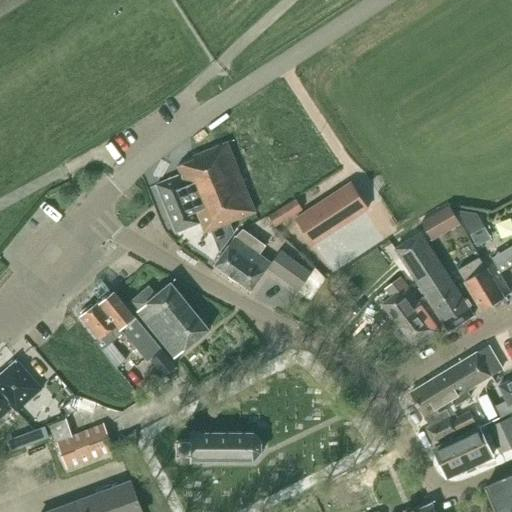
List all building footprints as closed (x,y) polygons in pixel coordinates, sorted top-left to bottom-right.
[(192,157),(194,160),(177,167),(181,175),(157,186),(176,233),(200,223),(204,233),(212,230),(215,238),(231,231),(228,223),(256,212),(244,185),(262,179),(249,146),(232,153),(227,143),(192,157)] [(296,218),(314,246),(368,210),(350,183),(296,218)] [(302,210),(296,200),(268,217),(275,227),(302,210)] [(421,223),(431,241),(459,224),(449,207),(421,223)] [(457,211),(470,235),(484,228),(477,214),(457,211)] [(260,255),(266,246),(243,229),(235,238),(235,237),(215,265),(251,291),(267,269),(299,291),(312,273),(280,250),(271,263),(260,255)] [(474,316),(446,273),(420,233),(395,250),(448,331),(474,316)] [(511,291),(511,247),(492,259),(511,291)] [(458,270),(465,282),(482,311),(504,298),(486,269),(479,258),(458,270)] [(406,286),(400,278),(385,290),(392,297),(382,305),(397,324),(421,306),(406,286)] [(148,362),(162,351),(150,338),(114,292),(112,293),(101,279),(90,288),(101,301),(93,307),(91,305),(81,313),(83,315),(81,317),(99,339),(95,342),(116,368),(126,360),(111,343),(116,339),(124,333),(148,362)] [(341,304),(349,297),(337,282),(329,289),(341,304)] [(156,296),(149,288),(131,303),(138,311),(138,312),(149,325),(148,326),(157,337),(158,336),(175,358),(185,350),(186,350),(210,330),(171,284),(156,296)] [(412,343),(416,349),(437,333),(433,327),(436,325),(421,306),(397,324),(412,343)] [(410,393),(430,426),(426,428),(434,445),(476,423),(470,412),(458,418),(453,407),(439,414),(436,409),(451,400),(455,406),(471,397),(467,391),(502,369),(489,346),(410,393)] [(175,366),(163,352),(152,361),(164,376),(175,366)] [(42,389),(16,361),(0,375),(0,392),(13,407),(16,411),(42,389)] [(71,399),(79,391),(62,374),(54,381),(71,399)] [(511,380),(499,387),(507,401),(496,407),(502,417),(511,411),(511,380)] [(0,419),(13,407),(0,392),(0,419)] [(489,428),(501,454),(511,448),(511,417),(511,418),(489,428)] [(114,451),(104,423),(57,442),(67,469),(114,451)] [(24,446),(49,437),(45,427),(21,437),(24,446)] [(477,469),(475,465),(493,457),(479,428),(457,438),(473,471),(477,469)] [(261,441),(253,434),(254,434),(253,432),(252,433),(242,433),(242,432),(240,432),(240,433),(231,433),(231,432),(229,432),(229,433),(220,433),(220,432),(218,432),(218,433),(209,433),(209,432),(207,432),(207,433),(206,433),(206,431),(193,431),(193,433),(191,433),(191,440),(178,440),(178,441),(176,441),(176,454),(178,454),(178,455),(191,455),(191,462),(193,462),(193,464),(205,464),(205,462),(207,462),(209,462),(218,462),(220,462),(229,462),(231,462),(240,462),(243,462),(252,462),(253,462),(254,461),(261,454),(262,453),(262,452),(262,442),(261,441)] [(435,448),(449,478),(465,470),(467,474),(473,471),(457,438),(435,448)] [(511,511),(511,476),(485,488),(495,511),(511,511)] [(141,511),(132,486),(131,483),(52,511),(141,511)] [(358,511),(380,511),(376,502),(358,510),(358,511)]
